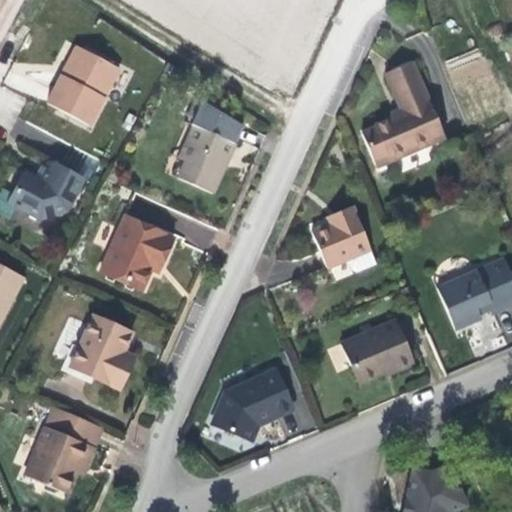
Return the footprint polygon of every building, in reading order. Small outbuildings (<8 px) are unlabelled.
[(63,88),(80,53),(72,49),(61,70),(54,82),(63,88)] [(113,72),(80,53),(63,88),(54,82),(42,107),(85,129),(113,72)] [(358,136),(366,159),(382,152),(388,165),(441,141),(409,64),(380,76),(396,114),(383,120),(368,127),(369,129),(358,136)] [(188,125),(174,155),(184,161),(174,181),(205,197),(216,172),(229,142),(188,125)] [(382,152),(366,159),(370,172),(388,165),(382,152)] [(184,161),(174,155),(164,176),(174,181),(184,161)] [(60,216),(78,181),(46,165),(35,185),(18,176),(10,191),(1,207),(31,224),(60,216)] [(350,204),(333,212),(337,220),(326,226),(307,232),(323,269),(344,261),(350,274),(376,264),(350,204)] [(337,220),(333,212),(323,216),(324,221),(326,226),(337,220)] [(135,296),(145,271),(151,257),(160,260),(168,242),(120,220),(96,277),(135,296)] [(151,257),(145,271),(153,275),(156,268),(160,260),(151,257)] [(511,306),(511,301),(496,263),(433,289),(450,332),(469,325),(467,319),(476,315),(482,312),(483,318),(511,306)] [(0,269),(0,312),(18,279),(0,269)] [(388,375),(414,364),(394,316),(337,341),(354,381),(374,373),(385,368),(388,375)] [(60,369),(106,391),(115,374),(107,368),(115,353),(124,335),(86,317),(60,369)] [(115,374),(106,391),(113,396),(121,381),(124,374),(130,361),(115,353),(107,368),(115,374)] [(270,406),(286,397),(273,369),(223,391),(209,422),(246,440),(254,423),(266,419),(275,415),(270,406)] [(290,407),(286,397),(270,406),(275,415),(290,407)] [(78,465),(87,447),(42,426),(19,475),(58,494),(67,474),(72,462),(78,465)] [(413,468),(400,489),(403,496),(401,500),(400,503),(393,503),(388,511),(450,511),(465,506),(447,466),(429,473),(413,468)]
